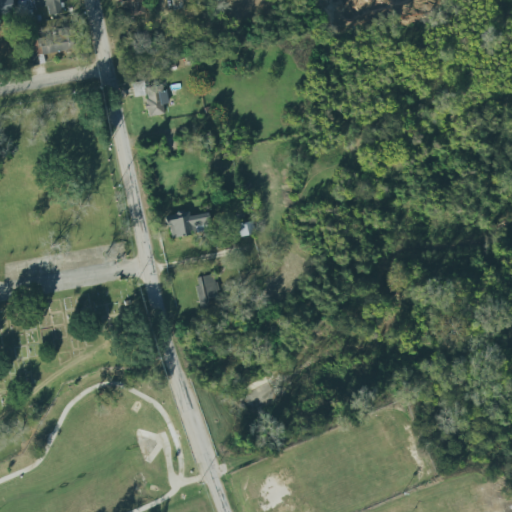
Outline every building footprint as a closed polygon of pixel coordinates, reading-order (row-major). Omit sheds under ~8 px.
[(0,0),(0,16),(13,15),(11,0),(0,0)] [(33,0),(58,0),(59,3),(63,2),(64,8),(61,8),(62,12),(49,15),(47,6),(35,8),(33,0)] [(120,0),(121,16),(143,15),(142,0),(120,0)] [(57,35),(29,40),(33,65),(43,63),(42,56),(77,50),(73,26),(56,29),(57,35)] [(131,83),(134,97),(146,94),(147,98),(145,99),(145,103),(143,104),(144,109),(146,109),(148,117),(164,114),(162,104),(167,103),(165,90),(162,91),(161,85),(144,88),(143,80),(131,83)] [(210,230),(206,213),(189,216),(188,212),(166,216),(170,239),(210,230)] [(239,237),(254,234),(251,221),(236,225),(239,237)] [(217,297),(215,275),(195,277),(199,310),(209,309),(208,298),(217,297)]
